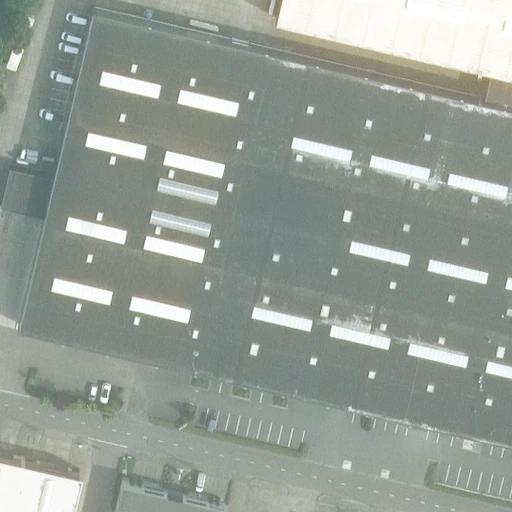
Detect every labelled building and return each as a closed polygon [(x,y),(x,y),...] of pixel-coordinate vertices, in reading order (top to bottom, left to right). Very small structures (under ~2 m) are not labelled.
[(243,0),(241,10),(262,15),(265,0),(243,0)] [(511,0),(279,0),(275,18),(490,69),(488,78),(511,83),(511,0)] [(8,162),(0,194),(0,201),(44,212),(23,302),(18,324),(135,351),(194,365),(327,396),(356,403),(410,416),(434,421),(511,439),(511,83),(488,78),(484,97),(408,79),(268,47),(265,46),(93,6),(66,117),(53,173),(8,162)] [(248,437),(298,449),(303,429),(252,417),(248,437)] [(0,511),(72,511),(82,471),(0,452),(0,511)] [(224,511),(227,505),(121,480),(113,511),(224,511)]
